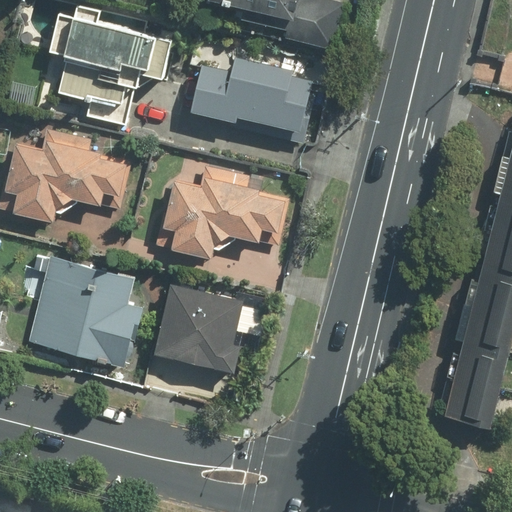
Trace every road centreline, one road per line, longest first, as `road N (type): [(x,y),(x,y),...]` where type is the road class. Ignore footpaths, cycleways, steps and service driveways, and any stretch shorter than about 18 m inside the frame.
road 1 (secondary): [(434,0),(322,478)]
road 2 (tertiary): [(154,459),(212,452),(322,478)]
road 3 (tertiary): [(0,419),(154,459)]
road 4 (tertiary): [(268,511),(203,493),(154,459)]
road 5 (residential): [(322,478),(442,511)]
